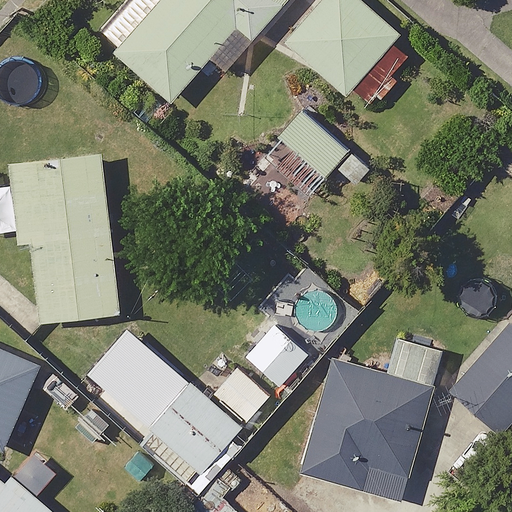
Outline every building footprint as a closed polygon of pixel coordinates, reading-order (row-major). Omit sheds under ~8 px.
[(252,40),(286,0),(160,0),(113,55),(172,106),(240,29),(252,40)] [(403,34),(362,0),(322,0),(286,43),(348,97),(403,34)] [(350,146),(302,105),(279,132),(327,174),(350,146)] [(122,314),(103,152),(10,163),(20,246),(31,244),(41,324),(122,314)] [(316,205),(287,179),(260,210),(289,236),(316,205)] [(495,267),(458,264),(456,297),(492,299),(495,267)] [(511,423),(511,323),(453,391),(503,434),(511,423)] [(0,446),(6,449),(42,365),(0,346),(0,446)] [(336,353),(303,470),(404,498),(437,381),(336,353)] [(279,396),(239,362),(215,390),(255,424),(279,396)] [(205,473),(246,425),(194,380),(152,428),(205,473)] [(38,511),(0,478),(0,511),(38,511)]
